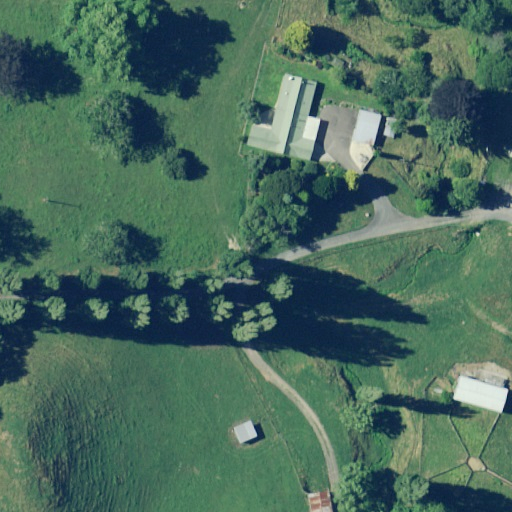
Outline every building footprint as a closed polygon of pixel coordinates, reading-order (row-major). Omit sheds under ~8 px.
[(314,83),(283,75),(270,130),(250,126),(246,145),(308,160),(318,120),(306,117),(314,83)] [(379,115),(359,110),(351,140),(371,145),(379,115)] [(395,120),(386,118),(382,135),(391,137),(395,120)] [(505,390),(459,377),(453,399),(499,412),(505,390)] [(256,436),(250,421),(232,428),(239,443),(256,436)] [(329,511),(326,490),(305,494),(308,511),(329,511)]
